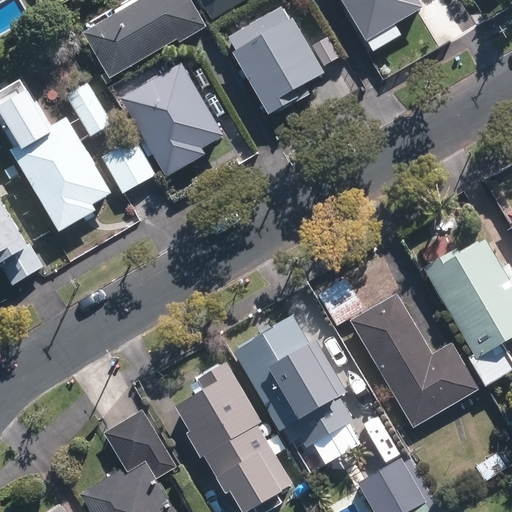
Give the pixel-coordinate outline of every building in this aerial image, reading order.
[(171,0),(132,0),(69,35),(94,81),(188,30),(171,0)] [(183,0),(196,21),(232,0),(183,0)] [(316,0),(348,52),(408,17),(397,0),(316,0)] [(270,3),(205,41),(253,122),(289,100),(283,90),(312,73),(270,3)] [(340,57),(328,38),(311,49),(323,68),(340,57)] [(118,98),(162,177),(202,154),(199,149),(220,136),(178,63),(118,98)] [(65,96),(89,136),(111,123),(86,83),(65,96)] [(9,149),(57,233),(95,210),(91,204),(110,193),(65,117),(46,128),(24,91),(0,104),(0,117),(16,145),(9,149)] [(121,192),(155,174),(135,137),(101,156),(121,192)] [(0,266),(10,284),(41,266),(29,244),(25,246),(0,202),(0,266)] [(422,267),(472,353),(465,357),(483,387),(511,369),(511,361),(501,343),(511,336),(511,287),(485,240),(456,256),(452,249),(422,267)] [(334,325),(361,309),(343,279),(316,295),(334,325)] [(410,428),(476,390),(448,343),(429,353),(393,293),(347,320),(410,428)] [(230,353),(277,433),(282,430),(291,447),(344,416),(334,399),(338,397),(290,315),(269,328),(269,329),(230,353)] [(356,362),(339,370),(359,408),(376,400),(356,362)] [(292,482),(275,453),(264,432),(259,425),(263,423),(262,421),(229,364),(199,381),(205,391),(177,408),(191,433),(188,434),(202,459),(205,457),(221,484),(225,491),(230,488),(243,511),(292,482)] [(174,511),(155,479),(175,466),(140,409),(102,432),(126,471),(121,474),(118,470),(78,494),(88,511),(174,511)] [(495,453),(473,466),(482,482),(504,469),(495,453)] [(356,482),(371,511),(430,511),(400,457),(356,482)]
